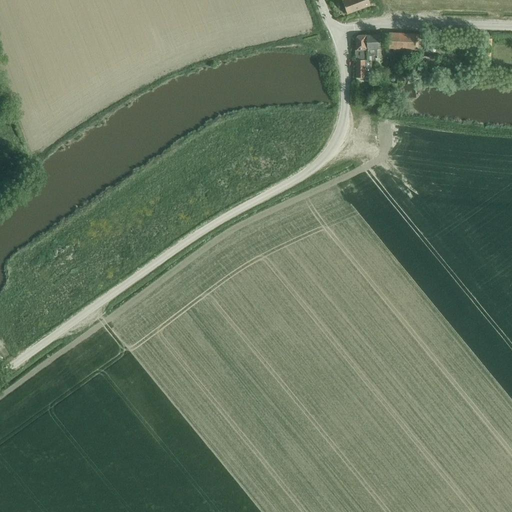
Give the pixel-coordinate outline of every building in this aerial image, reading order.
[(341,0),(347,14),(370,5),(367,0),(341,0)] [(418,50),(418,35),(388,33),(387,49),(418,50)] [(354,51),(356,83),(363,82),(363,80),(371,80),(370,63),(370,60),(366,61),(366,35),(358,36),(355,39),(356,50),(354,51)] [(380,67),(380,58),(381,58),(380,49),(379,49),(379,35),(366,35),(366,61),(370,60),(370,63),(375,63),(375,67),(380,67)] [(489,62),(490,40),(482,39),(481,61),(489,62)] [(433,73),(433,57),(414,57),(414,65),(421,65),(421,73),(433,73)]
